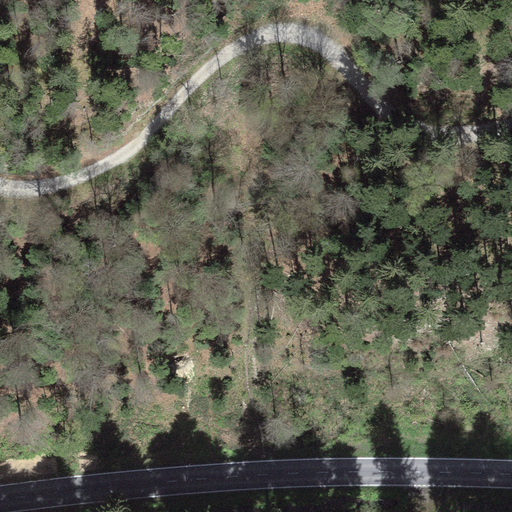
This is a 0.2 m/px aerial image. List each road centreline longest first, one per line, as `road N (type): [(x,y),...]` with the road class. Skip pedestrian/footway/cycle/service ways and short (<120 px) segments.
road 1 (track): [(0,188),(63,182),(110,161),(210,67),(268,36),(311,41),(391,123),(409,131),(511,122)]
road 2 (secondary): [(511,475),(280,473),(0,499)]
